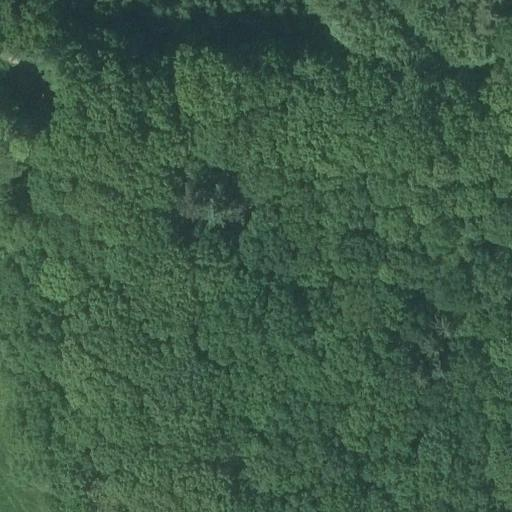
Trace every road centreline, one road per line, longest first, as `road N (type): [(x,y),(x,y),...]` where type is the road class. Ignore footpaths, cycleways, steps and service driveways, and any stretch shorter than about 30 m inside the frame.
road 1 (unclassified): [(164,511),(97,118),(75,86),(0,44)]
road 2 (track): [(511,79),(82,93)]
road 3 (track): [(511,140),(489,112),(498,0)]
